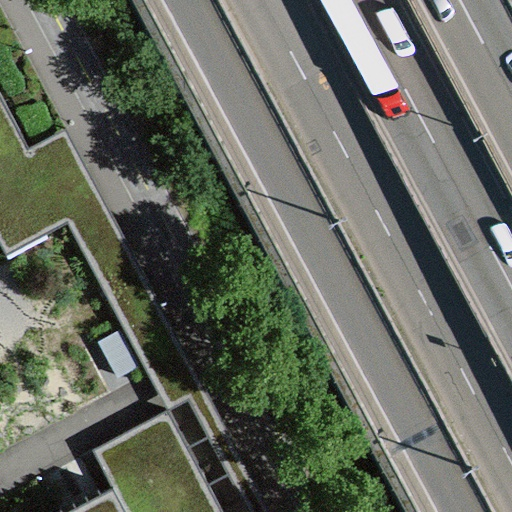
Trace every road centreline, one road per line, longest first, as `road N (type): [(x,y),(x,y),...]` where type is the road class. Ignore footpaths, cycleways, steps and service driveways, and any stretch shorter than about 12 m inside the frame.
road 1 (motorway): [(189,0),(463,511)]
road 2 (primary): [(274,23),(511,467)]
road 3 (motorway): [(361,0),(511,277)]
